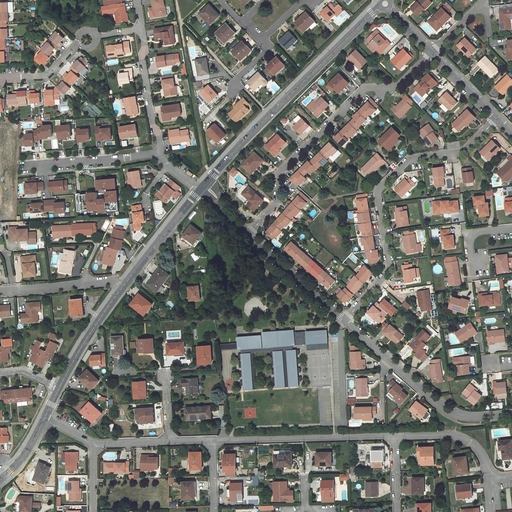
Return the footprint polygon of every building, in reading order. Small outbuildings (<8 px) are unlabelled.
[(151,0),(153,8),(155,8),(156,17),(165,15),(162,0),(151,0)] [(417,15),(424,9),(425,9),(432,2),(429,0),(422,0),(419,3),(418,2),(411,8),(417,15)] [(0,12),(8,12),(12,12),(12,2),(0,2),(0,12)] [(113,4),(115,12),(116,22),(127,21),(124,2),(113,4)] [(342,7),(339,4),(335,7),(331,3),(320,13),(328,21),(335,14),(337,16),(343,11),(341,8),(342,7)] [(113,4),(105,5),(105,11),(110,10),(114,12),(115,12),(113,4)] [(209,4),(200,13),(210,24),(218,16),(212,9),(213,8),(209,4)] [(105,11),(105,5),(102,6),(103,14),(114,12),(110,10),(105,11)] [(437,28),(443,23),(444,24),(447,21),(451,17),(442,8),(428,22),(432,27),(434,25),(437,28)] [(511,8),(500,10),(502,29),(509,28),(508,19),(511,18),(511,8)] [(0,12),(0,25),(7,25),(7,21),(9,21),(8,12),(0,12)] [(315,21),(307,13),(296,23),(304,31),(309,26),(315,21)] [(235,33),(226,23),(216,33),(219,36),(217,38),(222,44),(224,42),(225,43),(235,33)] [(437,31),(444,24),(443,23),(437,28),(434,25),(432,27),(437,31)] [(0,38),(5,38),(8,38),(8,29),(7,29),(7,25),(0,25),(0,38)] [(172,27),(155,29),(157,39),(163,37),(165,37),(165,39),(166,45),(175,44),(172,27)] [(390,43),(386,39),(384,42),(378,35),(379,34),(380,33),(376,29),(366,39),(379,53),(390,43)] [(57,31),(50,39),(54,42),(59,47),(62,44),(60,42),(61,42),(64,38),(57,31)] [(296,39),(289,31),(279,41),(287,49),(296,39)] [(386,39),(380,33),(379,34),(378,35),(384,42),(386,39)] [(458,46),(464,53),(465,51),(470,56),(477,50),(466,38),(458,46)] [(117,53),(123,52),(123,53),(130,52),(128,41),(123,42),(123,44),(107,47),(109,57),(118,56),(117,53)] [(243,41),(232,51),(241,60),(251,50),(243,41)] [(51,44),(48,42),(41,49),(43,51),(50,58),(53,55),(51,53),(52,52),(55,48),(57,50),(59,47),(54,42),(51,44)] [(403,49),(391,61),(398,68),(403,63),(404,64),(411,58),(403,49)] [(357,50),(349,58),(355,65),(354,66),(358,71),(368,61),(357,50)] [(43,51),(34,60),(40,65),(43,62),(45,64),(50,58),(43,51)] [(174,54),(156,57),(158,67),(166,65),(166,64),(175,63),(174,54)] [(81,57),(72,66),(78,71),(80,73),(86,67),(84,65),(87,62),(81,57)] [(275,74),(284,65),(277,57),(267,66),(268,67),(265,70),(271,76),(274,73),(275,74)] [(478,64),(485,71),(486,70),(492,76),(498,70),(485,57),(478,64)] [(208,73),(205,58),(195,60),(192,60),(195,75),(208,73)] [(68,74),(68,75),(66,73),(63,76),(69,82),(73,85),(79,77),(76,74),(78,71),(72,66),(70,69),(72,70),(68,74)] [(118,74),(119,84),(129,82),(129,80),(128,75),(131,75),(130,69),(123,70),(124,73),(118,74)] [(255,89),(262,83),(264,84),(265,85),(266,85),(267,84),(268,83),(268,82),(267,81),(259,72),(248,82),(255,89)] [(329,83),(339,93),(348,83),(339,73),(329,83)] [(431,75),(430,73),(423,80),(424,80),(427,83),(424,85),(422,82),(416,89),(424,97),(430,90),(429,89),(431,87),(432,89),(440,81),(436,76),(434,78),(431,75)] [(162,76),(164,88),(165,88),(167,95),(177,93),(176,86),(175,86),(173,74),(162,76)] [(511,79),(508,75),(496,87),(503,95),(508,89),(511,85),(511,79)] [(63,81),(60,85),(59,84),(56,87),(62,92),(64,94),(71,88),(66,84),(69,82),(63,76),(61,79),(63,81)] [(255,89),(257,91),(264,84),(262,83),(255,89)] [(218,95),(208,85),(200,92),(210,102),(218,95)] [(54,90),(45,90),(46,100),(55,100),(55,95),(59,95),(62,92),(56,87),(54,90)] [(14,94),(13,94),(8,95),(8,103),(18,103),(18,101),(18,91),(14,91),(14,94)] [(31,91),(18,91),(18,101),(27,101),(27,99),(31,99),(31,91)] [(36,93),(34,93),(34,91),(31,91),(31,99),(31,103),(41,102),(40,93),(36,93)] [(440,99),(450,110),(457,103),(447,92),(440,99)] [(400,117),(412,106),(410,105),(414,102),(406,94),(403,98),(404,99),(396,106),(393,110),(400,117)] [(125,98),(128,116),(137,114),(135,106),(137,106),(136,97),(125,98)] [(315,116),(321,110),(322,111),(329,105),(321,97),(309,109),(315,116)] [(229,113),(236,121),(248,110),(245,106),(248,104),(243,98),(240,101),(241,102),(229,113)] [(372,100),(362,109),(369,117),(371,116),(371,117),(377,111),(376,110),(379,107),(372,100)] [(162,106),(164,118),(171,116),(180,115),(179,103),(162,106)] [(360,128),(367,121),(366,120),(369,117),(362,109),(353,118),(354,119),(353,121),(360,128)] [(465,126),(468,124),(469,125),(476,118),(468,110),(453,125),(460,131),(465,126)] [(297,123),(293,127),(300,134),(304,130),(307,133),(312,128),(298,115),(293,120),(297,123)] [(353,121),(343,131),(350,138),(351,136),(352,137),(358,132),(357,131),(360,128),(353,121)] [(226,135),(215,123),(207,131),(218,142),(226,135)] [(37,127),(38,130),(38,138),(44,138),(44,136),(47,136),(53,135),(52,124),(42,125),(43,127),(37,127)] [(70,124),(57,125),(58,138),(62,138),(62,136),(67,136),(71,135),(70,124)] [(129,136),(131,136),(130,134),(136,133),(135,124),(120,127),(121,138),(129,136)] [(421,130),(426,137),(424,138),(430,145),(438,138),(433,132),(434,131),(429,124),(421,130)] [(101,126),(95,126),(96,140),(102,139),(102,138),(107,137),(111,137),(110,127),(101,128),(101,126)] [(80,128),(76,128),(77,141),(81,141),(81,139),(86,139),(90,138),(89,128),(80,129),(80,128)] [(393,128),(379,141),(387,148),(397,138),(400,135),(393,128)] [(171,143),(189,139),(187,131),(179,133),(179,131),(178,129),(169,131),(171,143)] [(34,133),(26,133),(27,145),(35,144),(34,141),(39,140),(38,138),(38,130),(33,130),(34,133)] [(343,131),(334,139),(342,147),(348,141),(347,140),(350,138),(343,131)] [(278,134),(266,146),(273,153),(279,148),(279,149),(286,143),(278,134)] [(387,148),(390,151),(400,141),(397,138),(387,148)] [(490,159),(500,148),(493,140),(480,152),(486,157),(487,156),(490,159)] [(322,151),(329,158),(331,156),(332,157),(338,151),(330,143),(322,151)] [(322,151),(312,161),(319,168),(321,166),(322,167),(328,161),(327,160),(329,158),(322,151)] [(254,152),(242,165),(248,172),(255,164),(256,166),(262,159),(254,152)] [(378,153),(362,169),(368,175),(374,169),(375,171),(381,164),(382,165),(386,162),(378,153)] [(511,156),(510,154),(506,158),(510,162),(498,174),(502,179),(501,180),(504,181),(506,183),(508,181),(509,177),(508,176),(508,175),(510,173),(511,175),(511,156)] [(255,164),(248,172),(251,174),(263,160),(262,159),(256,166),(255,164)] [(309,162),(301,169),(306,174),(308,172),(310,175),(316,169),(317,170),(319,168),(312,161),(310,163),(309,162)] [(433,169),(436,187),(441,186),(441,184),(444,184),(443,176),(445,175),(443,167),(433,169)] [(464,174),(465,178),(465,183),(474,182),(473,173),(471,173),(471,168),(462,170),(462,174),(464,174)] [(301,169),(291,180),(298,186),(300,184),(301,185),(306,179),(304,177),(306,174),(301,169)] [(128,172),(130,188),(141,186),(138,170),(128,172)] [(55,181),(49,181),(49,189),(56,189),(56,190),(68,189),(67,180),(64,180),(59,180),(59,178),(55,178),(55,181)] [(118,188),(118,178),(97,179),(98,189),(118,188)] [(166,202),(172,195),(173,196),(181,186),(172,179),(167,185),(158,196),(166,202)] [(406,179),(395,189),(403,196),(415,184),(410,179),(408,181),(406,179)] [(28,183),(25,183),(26,193),(38,192),(38,190),(44,190),(44,182),(38,182),(37,180),(33,180),(33,182),(28,183)] [(165,183),(156,195),(158,196),(167,185),(165,183)] [(248,186),(242,194),(250,201),(251,200),(245,194),(250,188),(248,186)] [(254,211),(263,200),(250,188),(245,194),(251,200),(250,201),(247,205),(254,211)] [(109,202),(120,201),(120,189),(108,190),(109,202)] [(100,198),(100,192),(84,193),(85,199),(89,199),(90,210),(101,209),(101,212),(109,212),(108,198),(100,198)] [(302,193),(293,203),(300,209),(301,208),(302,209),(307,203),(306,202),(309,199),(302,193)] [(356,201),(358,209),(359,208),(359,210),(369,208),(367,194),(357,196),(358,200),(356,201)] [(480,208),(481,216),(490,215),(489,203),(486,203),(485,196),(483,196),(476,197),(474,197),(475,205),(478,204),(478,208),(480,208)] [(48,199),(49,210),(56,209),(56,212),(66,211),(65,201),(60,201),(56,201),(56,200),(55,198),(48,199)] [(49,210),(48,199),(43,200),(43,202),(32,202),(32,211),(49,210)] [(436,206),(434,207),(435,213),(444,212),(443,210),(447,210),(447,211),(450,211),(450,213),(460,212),(458,201),(450,202),(449,201),(442,202),(442,201),(436,202),(437,206),(436,206)] [(291,219),(295,215),(296,216),(301,210),(300,209),(293,203),(284,213),(291,219)] [(140,221),(144,221),(142,211),(141,211),(140,204),(131,206),(134,222),(133,223),(134,227),(136,229),(138,229),(140,226),(140,221)] [(397,212),(398,221),(397,221),(397,226),(409,225),(408,220),(407,210),(403,211),(402,207),(396,207),(397,212)] [(358,215),(359,222),(361,222),(361,224),(371,222),(369,208),(359,210),(360,214),(358,215)] [(284,213),(274,223),(281,230),(286,225),(287,227),(292,221),(291,219),(284,213)] [(75,225),(56,225),(57,237),(76,236),(97,235),(97,227),(95,227),(95,223),(79,224),(79,222),(76,223),(76,224),(75,224),(75,225)] [(360,224),(361,233),(362,232),(363,238),(373,236),(371,222),(361,224),(360,224)] [(277,237),(283,231),(281,230),(274,223),(266,232),(274,239),(276,236),(277,237)] [(19,226),(10,226),(11,240),(29,239),(29,243),(37,243),(37,231),(29,232),(29,228),(19,228),(19,226)] [(202,233),(192,226),(188,231),(187,230),(183,235),(194,244),(202,233)] [(106,247),(103,263),(113,266),(116,253),(117,253),(118,249),(121,250),(123,240),(122,240),(123,231),(114,229),(110,248),(106,247)] [(405,245),(406,254),(417,252),(416,244),(415,234),(413,234),(413,230),(404,231),(405,236),(403,236),(403,240),(404,240),(405,245)] [(445,241),(446,249),(455,248),(454,236),(450,236),(449,230),(441,231),(442,237),(445,237),(445,241)] [(362,238),(363,247),(364,246),(365,252),(366,251),(375,250),(373,236),(363,238),(362,238)] [(287,249),(295,257),(299,254),(302,249),(293,241),(287,249)] [(295,257),(307,267),(308,266),(313,260),(302,249),(299,254),(295,257)] [(60,272),(72,274),(75,251),(65,250),(63,262),(63,265),(61,265),(60,272)] [(370,258),(370,260),(369,263),(376,265),(379,257),(378,250),(375,250),(366,251),(368,259),(370,258)] [(497,267),(498,273),(510,272),(509,268),(508,259),(508,254),(496,256),(497,260),(498,260),(499,267),(497,267)] [(36,255),(22,257),(23,264),(25,264),(26,277),(38,275),(36,262),(37,262),(36,255)] [(313,260),(308,266),(307,267),(318,278),(325,270),(313,260)] [(461,283),(457,261),(457,262),(446,263),(447,268),(448,268),(450,285),(461,283)] [(364,283),(373,272),(365,265),(360,271),(361,272),(357,277),(364,283)] [(411,265),(402,266),(403,271),(404,270),(405,275),(406,279),(404,280),(405,283),(412,282),(412,279),(416,278),(415,269),(412,269),(411,265)] [(159,268),(147,283),(157,291),(161,287),(160,286),(168,274),(162,269),(162,270),(159,268)] [(318,278),(330,288),(336,281),(325,270),(318,278)] [(354,294),(364,283),(357,277),(356,276),(350,282),(351,283),(347,288),(354,294)] [(200,299),(198,286),(190,287),(191,293),(189,293),(190,300),(200,299)] [(346,303),(354,294),(347,288),(344,291),(343,290),(338,296),(346,303)] [(418,292),(420,305),(421,305),(422,307),(422,312),(431,310),(428,291),(418,292)] [(481,305),(489,305),(501,303),(500,295),(488,296),(488,295),(487,293),(480,294),(481,305)] [(153,304),(139,294),(131,304),(144,315),(153,304)] [(450,308),(466,313),(470,301),(459,297),(458,299),(453,297),(450,308)] [(70,299),(72,317),(83,316),(82,304),(83,303),(82,298),(70,299)] [(38,311),(41,311),(41,302),(26,303),(27,312),(28,312),(28,313),(27,313),(27,314),(22,314),(22,322),(38,321),(38,311)] [(368,315),(379,324),(385,318),(379,312),(381,310),(382,308),(378,304),(368,315)] [(10,305),(0,305),(0,316),(11,316),(10,305)] [(478,333),(471,323),(456,333),(462,342),(468,338),(474,334),(474,335),(478,333)] [(386,324),(382,329),(386,333),(390,328),(386,324)] [(385,334),(390,339),(391,338),(398,344),(404,337),(391,326),(390,328),(386,333),(385,334)] [(423,348),(426,344),(425,342),(430,335),(423,329),(417,336),(419,338),(414,344),(417,346),(415,349),(418,352),(415,355),(420,359),(425,353),(427,351),(423,348)] [(296,345),(295,330),(273,331),(273,335),(274,347),(293,345),(296,345)] [(329,343),(328,330),(306,332),(307,344),(328,343),(329,343)] [(506,341),(504,330),(488,332),(489,345),(494,344),(493,342),(506,341)] [(51,332),(49,337),(56,340),(58,334),(51,332)] [(237,337),(238,349),(241,349),(242,354),(254,353),(271,352),(274,351),(293,350),(293,345),(274,347),(263,348),(262,335),(237,337)] [(274,347),(273,335),(262,335),(263,348),(274,347)] [(123,350),(123,336),(111,337),(112,355),(125,355),(125,350),(123,350)] [(410,345),(415,349),(417,346),(414,344),(419,338),(417,336),(410,345)] [(153,350),(153,339),(138,339),(139,351),(153,350)] [(37,364),(43,367),(46,360),(48,361),(49,357),(52,358),(54,354),(58,344),(51,341),(46,351),(43,350),(37,364)] [(184,343),(168,344),(168,355),(185,354),(184,343)] [(1,346),(2,362),(10,361),(9,353),(10,353),(10,349),(13,349),(12,345),(1,346)] [(43,350),(32,345),(31,349),(33,350),(32,353),(33,354),(30,361),(37,364),(43,350)] [(212,362),(211,346),(198,347),(199,363),(212,362)] [(352,347),(352,369),(363,369),(362,360),(362,352),(360,352),(360,349),(355,346),(352,347)] [(293,350),(274,351),(274,356),(274,361),(275,365),(275,370),(275,374),(276,379),(276,383),(276,388),(299,386),(299,382),(299,377),(298,373),(298,368),(298,364),(297,359),(297,355),(297,350),(293,350)] [(257,389),(254,353),(242,354),(239,354),(239,359),(242,359),(242,363),(239,364),(240,368),(243,368),(243,372),(240,372),(240,377),(243,377),(244,381),(241,381),(241,386),(244,386),(244,390),(257,389)] [(424,362),(429,356),(425,353),(420,359),(424,362)] [(101,366),(108,366),(107,354),(93,354),(93,368),(101,368),(101,366)] [(471,364),(470,357),(459,358),(460,365),(458,365),(459,375),(470,374),(469,366),(469,364),(471,364)] [(443,378),(440,360),(432,361),(433,365),(430,365),(432,380),(443,378)] [(99,381),(88,370),(80,378),(91,389),(99,381)] [(198,394),(197,378),(182,379),(183,386),(187,386),(188,395),(198,394)] [(357,378),(357,396),(368,396),(368,388),(367,378),(357,378)] [(498,394),(507,393),(506,382),(503,382),(501,383),(501,381),(494,382),(495,392),(498,392),(498,394)] [(146,398),(145,382),(133,382),(134,398),(146,398)] [(394,398),(401,404),(407,396),(402,391),(403,390),(393,382),(390,385),(393,387),(390,392),(395,397),(394,398)] [(477,389),(470,384),(463,393),(469,398),(468,399),(475,405),(482,396),(477,392),(476,391),(477,389)] [(16,389),(17,398),(30,396),(31,396),(33,396),(32,387),(16,389)] [(16,389),(1,390),(2,399),(4,399),(17,398),(16,389)] [(93,422),(102,413),(90,402),(81,411),(93,422)] [(410,411),(421,420),(428,411),(416,402),(410,411)] [(154,422),(153,407),(136,408),(137,419),(141,419),(141,423),(154,422)] [(211,417),(210,407),(187,408),(187,419),(211,417)] [(363,418),(372,418),(372,415),(376,415),(376,408),(356,408),(356,420),(363,419),(363,418)] [(0,442),(10,443),(10,436),(8,436),(8,428),(0,427),(0,442)] [(504,459),(511,457),(511,439),(499,441),(500,446),(502,446),(504,459)] [(422,465),(435,464),(435,446),(418,447),(419,458),(422,458),(422,465)] [(384,461),(383,450),(372,450),(373,466),(383,466),(383,461),(384,461)] [(274,466),(292,466),(292,451),(285,452),(285,454),(274,454),(274,466)] [(78,452),(67,452),(67,471),(77,471),(77,463),(77,456),(78,456),(78,452)] [(202,469),(202,452),(191,452),(191,469),(202,469)] [(331,464),(331,452),(316,453),(317,464),(331,464)] [(236,470),(236,454),(224,454),(224,465),(225,465),(226,471),(226,477),(236,477),(236,470)] [(468,467),(467,456),(453,458),(455,474),(468,472),(467,467),(468,467)] [(144,459),(144,470),(156,470),(161,470),(161,459),(156,459),(144,459)] [(44,483),(50,467),(40,463),(34,479),(44,483)] [(116,465),(116,463),(105,463),(105,473),(107,473),(107,465),(116,465)] [(116,463),(116,465),(107,465),(107,473),(130,473),(130,463),(116,463)] [(424,493),(424,478),(413,478),(413,494),(424,493)] [(322,496),(334,495),(334,480),(322,481),(322,496)] [(80,489),(80,481),(69,481),(69,492),(70,492),(72,492),(72,501),(82,501),(82,493),(80,492),(80,489)] [(183,498),(195,498),(195,481),(183,482),(183,498)] [(287,500),(286,481),(274,482),(274,489),(275,500),(287,500)] [(378,496),(378,481),(366,482),(366,496),(378,496)] [(232,500),(243,500),(243,496),(242,483),(231,483),(231,488),(232,488),(232,500)] [(457,486),(458,498),(471,496),(470,492),(472,491),(471,484),(457,486)] [(32,511),(33,496),(23,496),(21,496),(20,496),(20,497),(19,498),(19,499),(20,500),(22,501),(21,511),(32,511)] [(418,511),(431,511),(431,503),(418,503),(418,511)]
